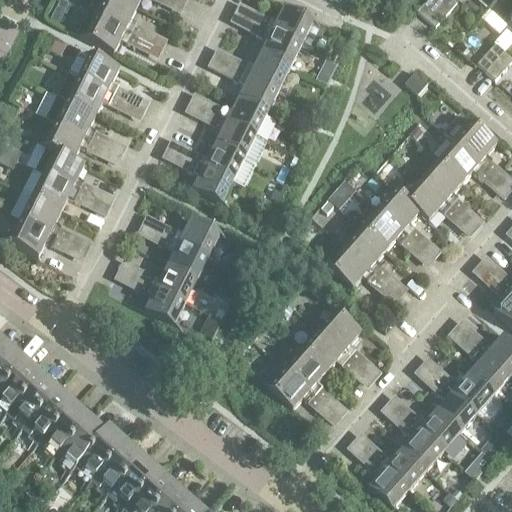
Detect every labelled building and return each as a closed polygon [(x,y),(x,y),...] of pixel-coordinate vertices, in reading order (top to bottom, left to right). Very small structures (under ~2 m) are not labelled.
[(137,12),(113,0),(106,0),(97,20),(143,43),(148,34),(130,25),(137,12)] [(165,0),(113,0),(137,12),(142,0),(143,0),(161,8),(165,0)] [(189,0),(165,0),(161,8),(181,18),(189,0)] [(426,23),(446,0),(429,0),(417,14),(426,23)] [(446,0),(426,23),(435,31),(457,7),(449,0),(446,0)] [(475,0),(489,12),(499,0),(475,0)] [(511,0),(499,0),(489,12),(507,28),(510,25),(511,26),(511,0)] [(58,30),(69,9),(60,5),(49,26),(58,30)] [(229,25),(249,35),(254,26),(259,15),(239,6),(229,25)] [(259,15),(254,26),(301,50),(313,26),(284,12),(278,25),(259,15)] [(143,43),(97,20),(85,43),(114,57),(120,45),(138,54),(143,43)] [(301,50),(254,26),(249,35),(268,44),(261,58),(290,72),(301,50)] [(166,43),(148,34),(143,43),(138,54),(157,63),(166,43)] [(66,52),(55,46),(49,57),(61,63),(66,52)] [(495,47),(477,68),(486,76),(504,55),(495,47)] [(206,71),(226,81),(231,71),(236,61),(216,51),(206,71)] [(511,61),(504,55),(486,76),(495,84),(511,64),(511,61)] [(290,72),(261,58),(255,71),(236,61),(231,71),(278,95),(290,72)] [(118,73),(89,59),(78,83),(125,106),(129,97),(110,88),(118,73)] [(278,95),(231,71),(226,81),(245,91),(239,103),(267,117),(278,95)] [(415,76),(405,88),(418,100),(428,88),(415,76)] [(125,106),(78,83),(68,77),(56,100),(95,119),(101,107),(120,116),(125,106)] [(330,85),(322,81),(318,88),(326,93),(330,85)] [(148,106),(129,97),(125,106),(120,116),(139,125),(148,106)] [(184,115),(204,126),(209,116),(214,107),(194,97),(184,115)] [(88,134),(95,119),(56,100),(45,123),(55,128),(102,151),(106,143),(88,134)] [(267,117),(239,103),(232,117),(214,107),(209,116),(256,140),(267,117)] [(256,140),(209,116),(204,126),(223,135),(216,148),(244,162),(256,140)] [(473,127),(455,147),(495,181),(502,173),(486,160),(497,148),(473,127)] [(102,151),(55,128),(44,151),(73,165),(79,153),(97,162),(102,151)] [(416,143),(423,135),(417,129),(410,137),(416,143)] [(161,162),(181,172),(186,161),(190,152),(170,142),(161,162)] [(125,153),(106,143),(102,151),(97,162),(116,171),(125,153)] [(455,147),(439,166),(462,187),(472,175),(488,189),(495,181),(455,147)] [(244,162),(216,148),(209,162),(190,152),(186,161),(233,185),(244,162)] [(0,170),(12,176),(21,159),(5,151),(0,159),(0,170)] [(76,184),(83,171),(45,152),(34,174),(44,179),(90,201),(94,193),(76,184)] [(233,185),(186,161),(181,172),(200,181),(193,194),(221,208),(233,185)] [(293,163),(289,172),(295,174),(299,165),(293,163)] [(439,166),(422,185),(461,219),(468,211),(453,198),(462,187),(439,166)] [(511,193),(511,182),(502,173),(495,181),(488,189),(504,203),(511,193)] [(90,201),(44,179),(32,201),(61,216),(67,204),(84,212),(90,201)] [(375,193),(380,188),(372,180),(367,186),(375,193)] [(339,213),(356,194),(344,184),(328,203),(339,213)] [(396,195),(420,217),(429,225),(439,214),(454,227),(461,219),(422,185),(406,204),(396,195)] [(113,203),(94,193),(90,201),(84,212),(104,222),(113,203)] [(396,195),(379,215),(418,249),(425,242),(410,228),(420,217),(396,195)] [(278,202),(265,196),(262,202),(275,208),(278,202)] [(61,216),(32,201),(21,224),(67,247),(71,239),(54,231),(61,216)] [(327,217),(333,210),(328,205),(321,212),(327,217)] [(483,224),(468,211),(461,219),(454,227),(469,240),(483,224)] [(379,215),(362,234),(386,255),(395,244),(411,258),(418,249),(379,215)] [(136,237),(156,247),(161,239),(166,229),(146,219),(136,237)] [(67,247),(21,224),(10,247),(38,262),(44,249),(62,258),(67,247)] [(166,229),(161,239),(207,262),(219,239),(190,224),(183,238),(166,229)] [(362,234),(345,253),(385,287),(391,280),(376,267),(386,255),(362,234)] [(90,248),(71,239),(67,247),(62,258),(81,267),(90,248)] [(207,262),(161,239),(156,247),(174,257),(167,270),(196,284),(207,262)] [(440,255),(425,242),(418,249),(411,258),(426,271),(440,255)] [(377,296),(385,287),(345,253),(328,272),(352,293),(362,282),(377,296)] [(471,274),(489,291),(496,283),(503,275),(485,259),(471,274)] [(113,283),(133,293),(138,284),(143,274),(122,264),(113,283)] [(196,284),(167,270),(161,283),(143,274),(138,284),(185,307),(196,284)] [(511,283),(503,275),(496,283),(511,297),(511,283)] [(407,293),(391,280),(385,287),(377,296),(392,309),(407,293)] [(511,297),(496,283),(489,291),(504,304),(494,316),(511,332),(511,297)] [(185,307),(138,284),(133,293),(151,302),(145,316),(173,330),(185,307)] [(220,322),(225,313),(218,310),(214,319),(220,322)] [(285,325),(293,317),(285,310),(278,317),(285,325)] [(336,317),(319,337),(358,372),(365,363),(350,350),(360,338),(356,335),(336,317)] [(446,339),(463,355),(471,347),(478,339),(460,323),(446,339)] [(203,336),(199,342),(208,347),(213,338),(206,335),(203,336)] [(319,337),(302,356),(326,377),(336,366),(351,380),(358,372),(319,337)] [(511,378),(511,348),(503,341),(493,352),(478,339),(471,347),(510,381),(511,378)] [(510,381),(471,347),(463,355),(478,368),(469,379),(493,400),(510,381)] [(0,391),(2,390),(23,366),(7,352),(0,359),(0,391)] [(302,356),(286,374),(325,409),(332,402),(316,388),(326,377),(302,356)] [(413,377),(430,393),(437,385),(445,377),(427,361),(413,377)] [(380,377),(365,363),(358,372),(351,380),(366,393),(380,377)] [(13,408),(39,380),(23,366),(2,390),(0,391),(0,412),(5,417),(13,408)] [(325,409),(286,374),(278,368),(261,387),(293,415),(302,404),(317,418),(325,409)] [(493,400),(469,379),(459,390),(445,377),(437,385),(476,419),(493,400)] [(32,420),(55,395),(39,380),(13,408),(5,417),(22,432),(32,420)] [(476,419),(437,385),(430,393),(445,406),(435,417),(459,438),(476,419)] [(49,435),(71,409),(55,395),(32,420),(22,432),(38,447),(49,435)] [(378,416),(396,431),(404,422),(410,415),(393,400),(378,416)] [(346,415),(332,402),(325,409),(317,418),(331,431),(346,415)] [(66,448),(88,424),(71,409),(49,435),(38,447),(54,461),(66,448)] [(459,438),(435,417),(425,428),(410,415),(404,422),(442,457),(459,438)] [(442,457),(404,422),(396,431),(411,444),(402,454),(426,476),(442,457)] [(74,471),(104,438),(88,424),(66,448),(54,461),(70,475),(74,471)] [(106,467),(123,448),(108,434),(104,438),(74,471),(90,485),(106,467)] [(507,448),(494,436),(481,452),(494,463),(507,448)] [(345,452),(363,468),(370,460),(377,453),(359,437),(345,452)] [(113,492),(140,462),(123,448),(106,467),(90,485),(107,500),(113,492)] [(426,476),(402,454),(391,466),(377,453),(370,460),(409,495),(426,476)] [(492,463),(481,454),(464,474),(474,483),(492,463)] [(393,511),(409,495),(370,460),(363,468),(378,482),(368,493),(389,511),(393,511)] [(124,511),(137,499),(156,477),(140,462),(113,492),(107,500),(120,511),(124,511)] [(153,511),(172,491),(156,477),(137,499),(124,511),(153,511)] [(182,511),(188,506),(172,491),(153,511),(182,511)] [(462,496),(457,491),(451,496),(457,501),(462,496)] [(456,502),(448,495),(441,502),(449,509),(456,502)]
